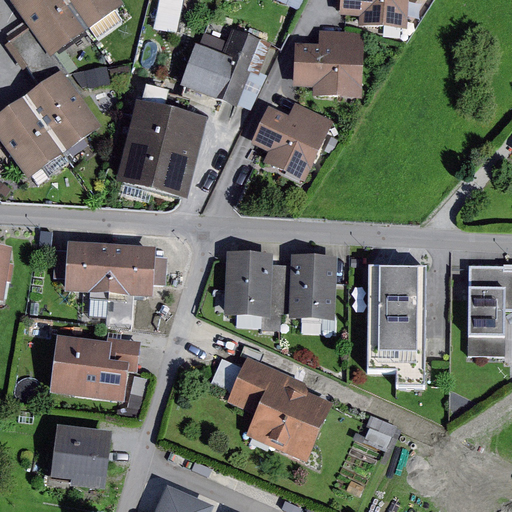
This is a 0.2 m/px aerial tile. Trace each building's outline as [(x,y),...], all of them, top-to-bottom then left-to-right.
[(0,123),(0,127),(37,180),(110,129),(61,59),(134,8),(128,0),(25,0),(20,4),(33,23),(11,38),(48,90),(0,123)] [(190,0),(167,0),(161,30),(183,35),(190,0)] [(279,0),(302,9),(305,0),(279,0)] [(350,0),(349,16),(379,19),(378,29),(416,32),(418,0),(350,0)] [(230,56),(207,47),(190,88),(245,111),(273,44),(240,31),(230,56)] [(324,90),(323,99),(371,101),(374,35),(329,33),(329,47),(305,46),(303,90),(324,90)] [(219,122),(148,104),(128,185),(199,203),(219,122)] [(261,147),(278,155),(274,164),(314,182),(341,124),(303,106),(298,117),(279,108),(261,147)] [(57,250),(59,233),(47,232),(46,248),(57,250)] [(78,253),(62,253),(61,281),(77,282),(76,295),(164,300),(165,288),(174,288),(175,261),(167,260),(167,250),(78,246),(78,253)] [(0,303),(13,305),(16,284),(19,285),(22,267),(19,267),(22,250),(0,247),(0,303)] [(283,257),(235,255),(233,318),(244,318),(244,329),(269,329),(269,333),(289,334),(289,317),(298,317),(298,322),(346,323),(348,260),(303,259),(302,268),(283,268),(283,257)] [(379,373),(408,374),(408,390),(438,391),(441,270),(381,268),(379,373)] [(511,268),(479,268),(479,340),(511,339),(511,268)] [(115,344),(67,339),(60,398),(135,406),(134,416),(149,418),(153,381),(140,379),(140,376),(146,376),(150,343),(116,339),(115,344)] [(233,392),(242,366),(222,359),(213,385),(233,392)] [(255,359),(235,404),(264,417),(255,438),(316,465),(342,405),(318,395),(313,385),(255,359)] [(365,441),(388,450),(399,425),(376,415),(365,441)] [(122,434),(66,428),(60,481),(82,483),(81,489),(115,493),(122,434)] [(212,511),(213,510),(166,489),(156,511),(212,511)]
